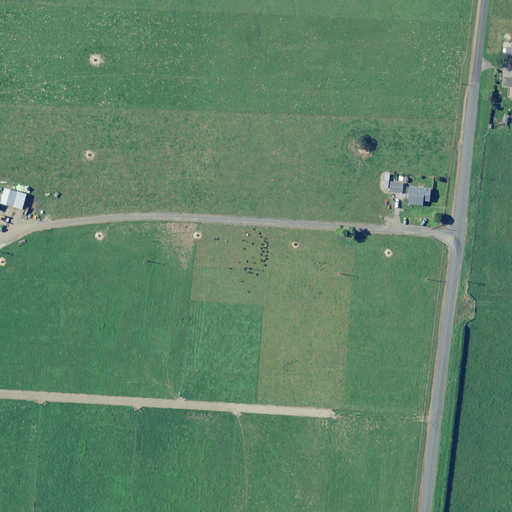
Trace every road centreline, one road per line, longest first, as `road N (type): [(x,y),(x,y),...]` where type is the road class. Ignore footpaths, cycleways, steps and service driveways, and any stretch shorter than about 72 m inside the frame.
road 1 (unclassified): [(427,511),(486,0)]
road 2 (track): [(0,238),(143,220),(458,239)]
road 3 (track): [(0,394),(231,410)]
